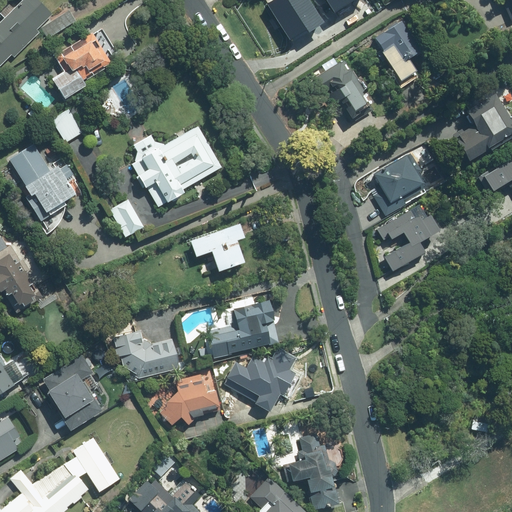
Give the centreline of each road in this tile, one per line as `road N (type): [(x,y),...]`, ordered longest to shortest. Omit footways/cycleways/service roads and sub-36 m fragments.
road 1 (residential): [(382,511),(315,238),(264,122),(188,0)]
road 2 (unknown): [(73,220),(66,252),(103,262),(511,59)]
road 3 (unknown): [(247,96),(390,0)]
road 4 (unknown): [(383,499),(511,428)]
